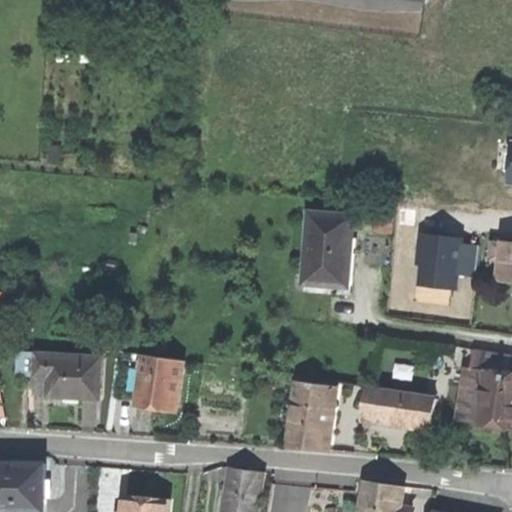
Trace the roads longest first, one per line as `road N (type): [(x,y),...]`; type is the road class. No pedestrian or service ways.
road 1 (residential): [(0,440),(375,467),(511,489)]
road 2 (unknown): [(511,351),(386,325),(370,300)]
